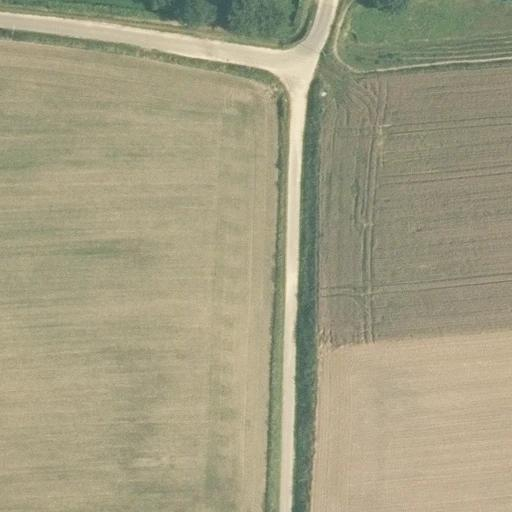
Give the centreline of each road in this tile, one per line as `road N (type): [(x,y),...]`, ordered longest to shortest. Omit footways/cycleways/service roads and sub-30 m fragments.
road 1 (unclassified): [(285,511),(296,132),(308,63)]
road 2 (unclassified): [(0,24),(308,63)]
